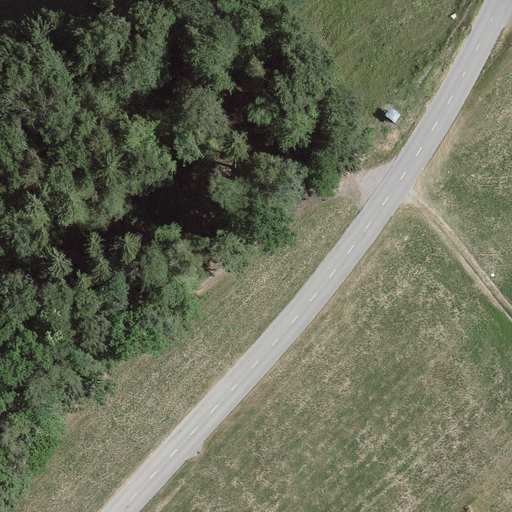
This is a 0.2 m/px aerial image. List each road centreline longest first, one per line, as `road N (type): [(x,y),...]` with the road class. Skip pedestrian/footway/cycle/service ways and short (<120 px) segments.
road 1 (tertiary): [(125,511),(335,271),(419,160),(506,0)]
road 2 (unknown): [(403,180),(511,310)]
